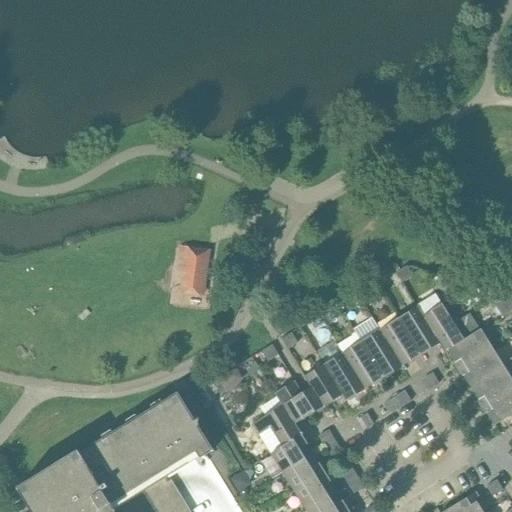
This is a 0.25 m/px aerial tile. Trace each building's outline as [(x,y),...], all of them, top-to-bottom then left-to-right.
[(210,251),(187,248),(182,284),(204,287),(210,251)] [(396,272),(402,282),(412,276),(406,266),(396,272)] [(511,295),(506,300),(496,306),(502,316),(511,309),(511,295)] [(423,316),(439,343),(445,352),(448,351),(447,350),(479,330),(469,315),(455,325),(442,304),(423,316)] [(421,354),(439,343),(423,316),(417,306),(398,318),(421,355),(421,354)] [(379,329),(402,366),(421,355),(398,318),(379,329)] [(360,341),(383,378),(402,366),(379,329),(360,341)] [(456,371),(493,348),(481,329),(479,330),(447,350),(448,351),(455,362),(452,364),(456,371)] [(288,335),(281,339),(287,349),(294,345),(297,343),(293,336),(291,333),(288,335)] [(341,352),(365,389),(383,378),(360,341),(341,352)] [(272,344),(262,351),(268,361),(278,354),(272,344)] [(471,388),(504,367),(493,348),(456,371),(460,378),(463,376),(471,388)] [(342,395),(346,401),(365,389),(341,352),(323,364),(342,395)] [(323,364),(301,377),(308,389),(320,408),(342,395),(323,364)] [(480,409),(511,388),(511,379),(504,367),(471,388),(478,400),(475,402),(480,409)] [(429,389),(432,387),(439,383),(433,373),(423,379),(429,389)] [(294,381),(275,393),(277,397),(282,405),(283,405),(295,424),(305,418),(314,412),(320,408),(308,389),(302,393),(294,381)] [(511,388),(480,409),(484,415),(487,413),(494,426),(511,414),(511,388)] [(395,396),(401,406),(411,400),(405,390),(395,396)] [(108,511),(113,509),(110,503),(196,451),(201,458),(214,450),(199,427),(199,418),(194,420),(177,393),(160,403),(166,412),(158,417),(152,408),(136,418),(142,427),(133,433),(127,423),(111,433),(117,443),(109,448),(103,438),(87,448),(92,458),(84,463),(78,453),(57,467),(61,474),(46,483),(41,476),(28,484),(33,493),(26,497),(28,501),(25,503),(31,511),(108,511)] [(385,403),(391,413),(401,406),(395,396),(385,403)] [(302,434),(295,424),(283,405),(282,405),(253,423),(260,434),(271,427),(283,447),(302,434)] [(363,430),(373,424),(367,414),(357,420),(363,430)] [(319,436),(325,446),(335,440),(329,430),(319,436)] [(272,453),(283,472),(314,453),(302,434),(283,447),(272,453)] [(335,440),(325,446),(331,455),(341,449),(335,440)] [(314,453),(283,472),(295,490),(325,472),(314,453)] [(342,473),(348,483),(358,477),(352,467),(342,473)] [(295,490),(306,509),(337,491),(325,472),(295,490)] [(358,477),(348,483),(354,493),(364,487),(358,477)] [(497,480),(487,486),(493,496),(503,489),(497,480)] [(306,509),(307,511),(343,511),(348,509),(337,491),(306,509)] [(482,511),(476,502),(479,500),(475,493),(444,511),(482,511)] [(167,511),(190,511),(183,500),(166,510),(167,511)]
